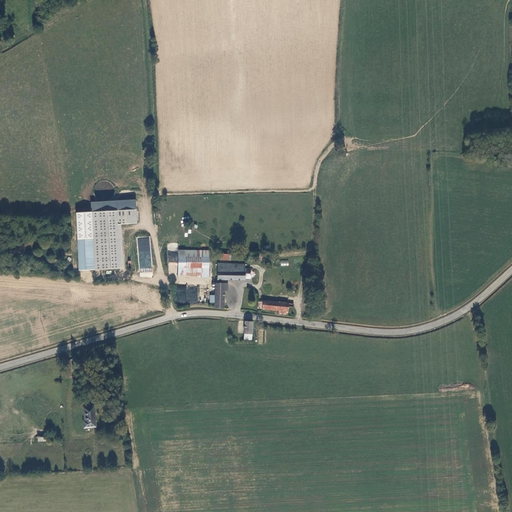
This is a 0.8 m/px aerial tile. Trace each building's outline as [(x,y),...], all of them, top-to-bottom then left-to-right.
[(128,216),(129,222),(134,222),(133,208),(88,210),(92,268),(117,267),(114,217),(128,216)] [(149,237),(137,238),(140,278),(153,277),(149,237)] [(206,276),(206,256),(175,256),(175,275),(206,276)] [(243,262),(215,262),(215,278),(243,278),(243,277),(249,277),(249,267),(243,267),(243,262)] [(222,282),(213,282),(213,294),(212,301),(212,306),(221,307),(221,288),(222,282)] [(198,302),(197,287),(185,288),(177,289),(178,303),(198,302)] [(272,308),(272,312),(283,313),(284,301),(260,298),(260,301),(255,300),(254,307),(272,308)] [(250,336),(251,320),(243,319),(241,336),(250,336)] [(81,418),(81,426),(93,425),(92,404),(82,405),(83,418),(81,418)]
